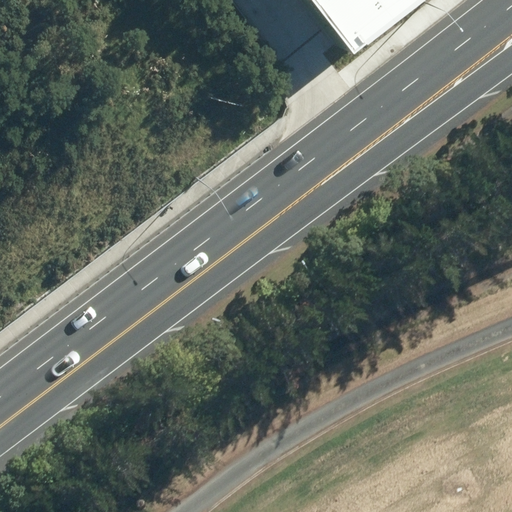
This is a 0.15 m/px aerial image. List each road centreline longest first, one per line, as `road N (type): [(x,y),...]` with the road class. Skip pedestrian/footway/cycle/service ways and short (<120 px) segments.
road 1 (primary): [(369,149),(0,427)]
road 2 (track): [(190,511),(361,389),(511,327)]
road 3 (primary): [(369,149),(511,22)]
road 4 (primary): [(511,51),(369,149)]
